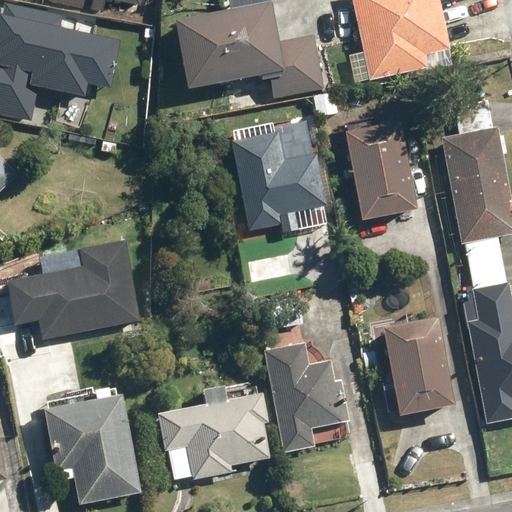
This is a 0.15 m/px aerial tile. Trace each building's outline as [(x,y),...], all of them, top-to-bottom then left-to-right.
[(0,94),(0,102),(56,122),(91,23),(26,1),(25,2),(19,0),(18,0),(6,35),(13,37),(8,50),(15,53),(0,94)] [(97,0),(96,10),(144,17),(146,0),(97,0)] [(231,0),(233,7),(179,18),(193,90),(271,74),(276,98),(326,88),(316,38),(283,44),(274,0),(231,0)] [(357,0),(372,81),(454,66),(442,0),(357,0)] [(322,94),(321,115),(376,120),(377,99),(322,94)] [(511,186),(501,127),(494,128),(490,105),(454,112),(459,135),(443,138),(463,241),(511,231),(511,186)] [(310,119),(229,135),(248,230),(286,222),(284,213),(327,205),(310,119)] [(403,123),(349,136),(369,219),(423,206),(403,123)] [(0,236),(2,235),(0,232),(0,193),(20,176),(0,153),(0,236)] [(41,319),(45,339),(143,321),(129,240),(83,249),(86,267),(11,280),(18,323),(41,319)] [(484,321),(470,324),(489,422),(511,417),(511,284),(478,291),(484,321)] [(387,327),(403,416),(459,406),(443,317),(387,327)] [(308,352),(307,346),(268,352),(284,452),(318,447),(315,428),(353,422),(341,347),(308,352)] [(268,424),(272,423),(267,395),(232,401),(229,385),(202,390),(205,406),(161,413),(168,454),(188,451),(193,479),(236,472),(235,466),(274,459),(268,424)] [(81,505),(145,493),(126,395),(114,397),(112,388),(99,390),(100,400),(48,409),(60,471),(74,468),(81,505)] [(0,480),(10,479),(2,429),(0,429),(0,480)]
